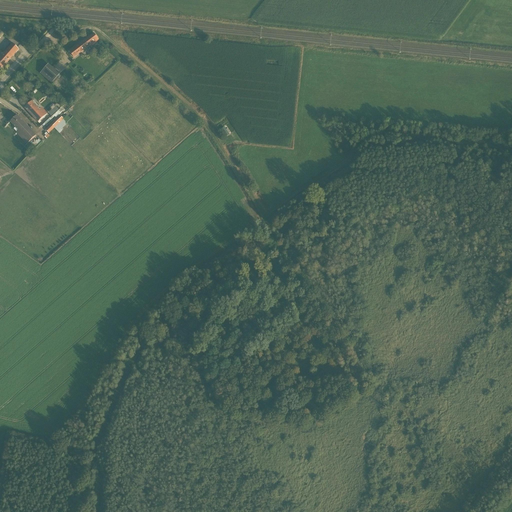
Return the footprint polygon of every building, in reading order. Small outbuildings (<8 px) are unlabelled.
[(90,46),(99,40),(94,33),(77,46),(76,45),(69,51),(74,58),(90,45),(90,46)] [(2,52),(0,54),(0,71),(19,49),(13,43),(3,54),(2,52)] [(51,83),(60,73),(48,63),(40,73),(51,83)] [(32,101),(25,108),(38,122),(47,113),(42,107),(40,110),(32,101)] [(29,141),(36,135),(17,115),(10,122),(20,132),(17,135),(26,144),(29,141)] [(67,124),(63,119),(63,118),(60,116),(51,124),(46,130),(49,133),(54,128),(58,132),(67,124)]
